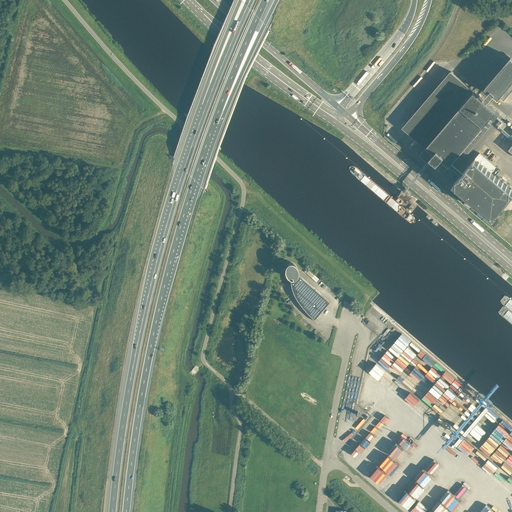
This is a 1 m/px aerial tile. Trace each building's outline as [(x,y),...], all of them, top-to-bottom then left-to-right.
[(499,99),(511,83),(511,57),(507,62),(487,86),(485,88),(499,99)] [(499,113),(451,72),(405,126),(428,146),(420,155),(434,168),(438,164),(445,170),(489,119),(491,120),(493,119),(494,120),(499,113)] [(455,183),(494,216),(493,217),(494,217),(511,195),(511,190),(475,159),(476,158),(475,158),(454,183),(455,183)] [(426,210),(429,207),(421,201),(419,203),(426,210)] [(330,302),(298,274),(298,273),(298,272),(298,271),(297,269),(297,267),(296,265),(295,264),(294,264),(293,263),(292,263),(291,262),(290,262),(289,262),(288,262),(287,263),(286,264),(286,265),(285,265),(285,267),(284,268),(284,269),(284,271),(285,273),(285,274),(286,276),(287,277),(289,278),(290,279),(291,284),(291,287),(292,290),(294,295),(297,300),(300,304),(303,308),(306,312),(310,316),(314,320),(317,322),(318,322),(315,319),(330,302)] [(336,301),(338,298),(339,299),(341,296),(333,292),(331,294),(333,295),(331,299),(336,301)] [(395,389),(393,393),(401,399),(406,391),(396,385),(395,387),(393,386),(393,388),(395,389)] [(454,394),(468,404),(474,395),(461,385),(454,394)] [(365,401),(367,389),(361,388),(358,400),(365,401)] [(494,423),(491,427),(503,435),(506,431),(494,423)] [(454,443),(470,454),(475,447),(458,434),(451,443),(453,445),(454,443)] [(415,505),(442,467),(432,460),(423,472),(419,469),(411,480),(406,477),(399,487),(404,491),(401,496),(406,500),(407,499),(410,502),(415,505)] [(511,480),(506,475),(502,480),(511,488),(511,480)] [(454,511),(460,503),(462,500),(465,502),(472,491),(464,487),(463,488),(458,485),(458,486),(453,491),(451,489),(449,491),(451,493),(449,496),(445,493),(437,501),(442,506),(433,501),(431,504),(436,509),(430,506),(426,510),(428,511),(427,511),(454,511)]
